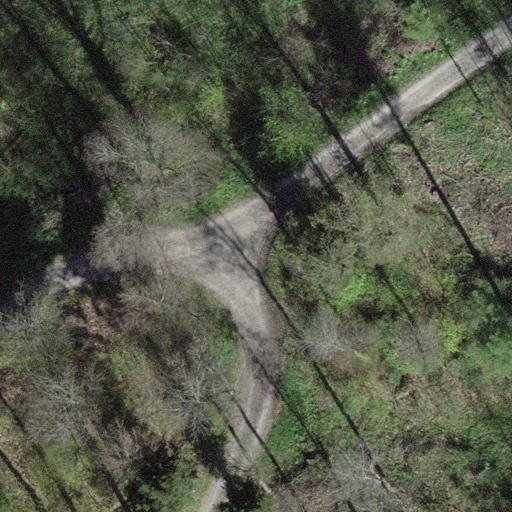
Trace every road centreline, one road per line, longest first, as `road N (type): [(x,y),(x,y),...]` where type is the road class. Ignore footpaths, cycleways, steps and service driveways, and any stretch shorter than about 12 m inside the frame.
road 1 (track): [(203,252),(511,30)]
road 2 (track): [(206,511),(254,390),(253,330),(203,252)]
road 3 (track): [(0,325),(83,269),(143,248),(203,252)]
